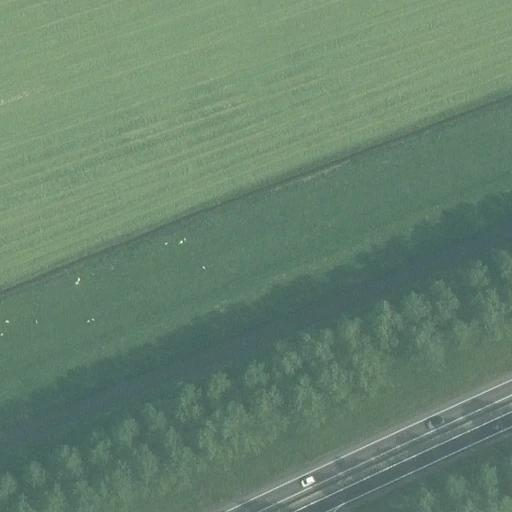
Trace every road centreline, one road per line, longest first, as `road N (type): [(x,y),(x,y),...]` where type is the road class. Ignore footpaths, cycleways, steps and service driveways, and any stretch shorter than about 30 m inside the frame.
road 1 (trunk): [(511,383),(236,511)]
road 2 (trunk): [(306,511),(511,416)]
